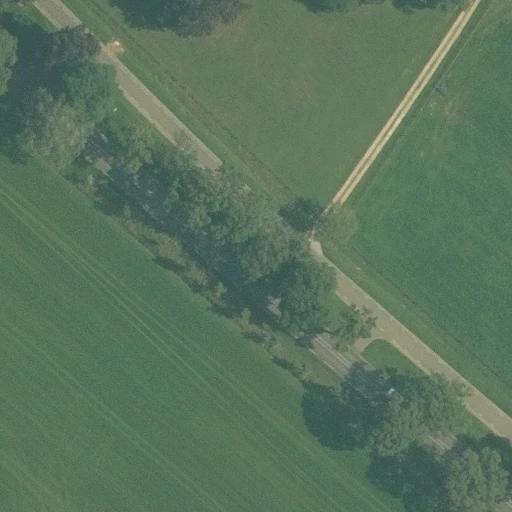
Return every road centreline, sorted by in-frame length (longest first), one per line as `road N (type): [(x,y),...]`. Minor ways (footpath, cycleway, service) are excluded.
road 1 (primary): [(511,503),(0,63)]
road 2 (unclassified): [(511,421),(55,0)]
